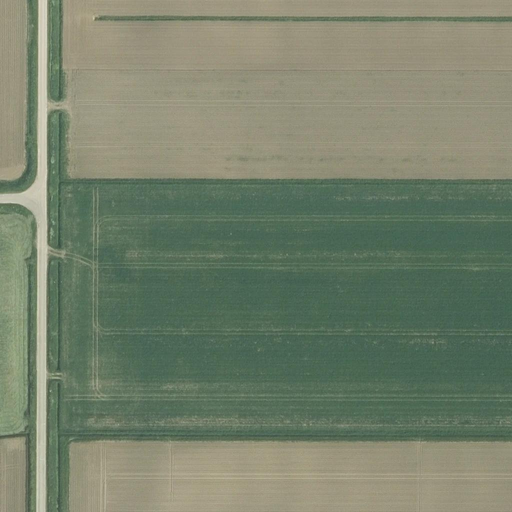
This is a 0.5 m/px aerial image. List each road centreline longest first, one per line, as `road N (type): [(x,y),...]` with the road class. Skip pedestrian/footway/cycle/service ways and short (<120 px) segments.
road 1 (unclassified): [(41,511),(42,197)]
road 2 (unclassified): [(42,197),(42,0)]
